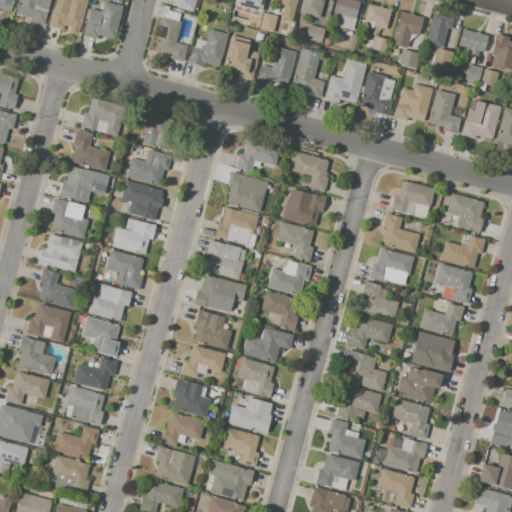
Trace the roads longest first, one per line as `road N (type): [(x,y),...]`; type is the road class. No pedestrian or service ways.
road 1 (residential): [(511,185),(0,48)]
road 2 (residential): [(223,109),(110,511)]
road 3 (residential): [(377,150),(275,511)]
road 4 (residential): [(511,250),(442,511)]
road 5 (residential): [(65,66),(0,302)]
